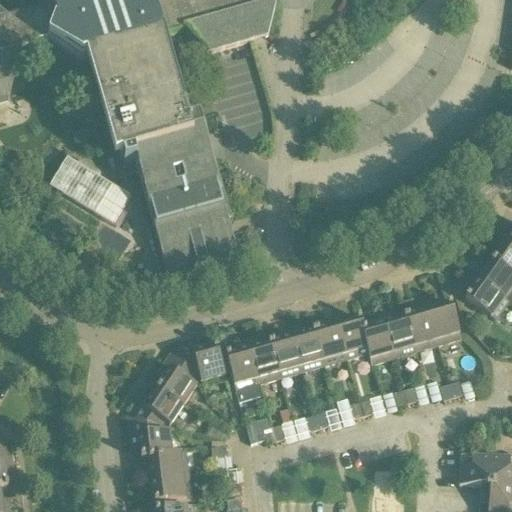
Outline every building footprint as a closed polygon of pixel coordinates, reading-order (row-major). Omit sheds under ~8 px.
[(0,102),(3,102),(15,53),(49,43),(80,64),(91,61),(124,176),(136,173),(169,288),(240,268),(198,121),(186,124),(162,40),(183,34),(207,57),(267,40),(275,6),(273,0),(133,0),(125,3),(123,0),(48,0),(51,9),(6,22),(0,15),(0,102)] [(50,188),(112,227),(130,199),(67,160),(50,188)] [(505,233),(499,242),(511,250),(511,235),(511,237),(505,233)] [(511,250),(499,242),(493,250),(499,255),(492,264),(511,278),(511,250)] [(479,270),(473,279),(509,304),(511,306),(511,278),(492,264),(485,274),(479,270)] [(509,304),(473,279),(466,288),(472,292),(465,302),(495,324),(509,304)] [(426,306),(437,349),(460,343),(450,307),(438,310),(436,303),(426,306)] [(417,316),(405,319),(416,355),(437,349),(426,306),(415,309),(417,316)] [(416,355),(405,319),(394,323),(392,316),(381,319),(394,362),(416,355)] [(361,332),(362,332),(359,320),(346,324),(344,317),(334,320),(346,363),(367,357),(368,356),(361,332)] [(373,329),(362,332),(361,332),(368,356),(367,357),(370,368),(394,362),(381,319),(371,322),(373,329)] [(346,363),(334,320),(324,323),(326,330),(314,333),(324,369),(346,363)] [(300,330),(290,333),(302,375),(324,369),(314,333),(302,336),(300,330)] [(302,375),(290,333),(279,335),(281,342),(270,346),(280,382),(302,375)] [(256,342),(246,345),(258,388),(280,382),(270,346),(258,349),(256,342)] [(237,355),(225,359),(238,407),(261,400),(257,388),(258,388),(246,345),(235,348),(237,355)] [(201,346),(173,353),(193,380),(198,379),(200,386),(224,379),(216,349),(203,352),(201,346)] [(193,380),(173,353),(157,378),(163,382),(157,392),(183,409),(196,389),(190,385),(193,380)] [(458,386),(449,389),(453,402),(462,399),(458,386)] [(453,402),(449,389),(439,391),(443,405),(453,402)] [(183,409),(157,392),(150,402),(144,398),(128,422),(160,430),(163,425),(169,429),(183,409)] [(403,394),(407,408),(417,405),(413,392),(403,394)] [(407,408),(403,394),(394,397),(397,411),(407,408)] [(369,404),(359,407),(363,420),(373,418),(369,404)] [(363,420),(359,407),(350,410),(354,423),(363,420)] [(288,417),(279,420),(282,430),(291,428),(288,417)] [(325,417),(315,420),(319,433),(328,430),(325,417)] [(319,433),(315,420),(305,422),(309,436),(319,433)] [(160,430),(128,422),(131,451),(139,450),(140,463),(148,462),(148,461),(171,458),(171,457),(168,434),(161,435),(160,430)] [(271,432),(275,446),(284,443),(281,429),(271,432)] [(275,446),(271,432),(261,435),(265,448),(275,446)] [(0,449),(9,443),(0,437),(0,449)] [(511,511),(511,460),(495,460),(495,443),(486,442),(486,459),(460,458),(459,489),(480,490),(479,506),(478,511),(511,511)] [(9,443),(0,449),(0,491),(8,491),(6,478),(13,477),(9,443)] [(226,460),(226,458),(225,450),(211,452),(212,462),(226,460)] [(148,461),(148,462),(149,473),(142,474),(144,484),(188,479),(185,455),(171,457),(171,458),(148,461)] [(191,503),(188,479),(144,484),(145,495),(152,494),(154,507),(191,503)] [(226,498),(240,497),(238,487),(225,489),(226,498)] [(0,511),(9,511),(8,502),(1,502),(0,492),(0,511)] [(227,511),(241,511),(240,503),(227,504),(227,511)]
